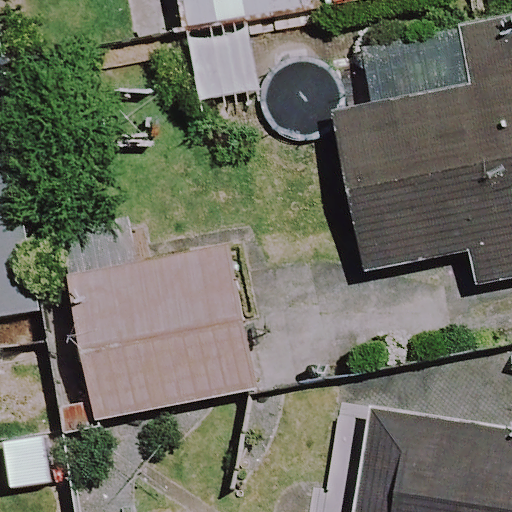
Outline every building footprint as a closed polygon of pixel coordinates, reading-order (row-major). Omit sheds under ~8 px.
[(181,0),(188,39),(200,108),(274,95),(262,26),(314,17),(310,0),(181,0)] [(511,44),(500,46),(495,21),(325,55),(370,280),(472,260),(479,291),(511,284),(511,44)] [(0,320),(36,314),(14,178),(0,180),(0,320)] [(256,397),(231,260),(76,289),(101,426),(256,397)] [(511,511),(511,442),(376,424),(363,511),(511,511)]
